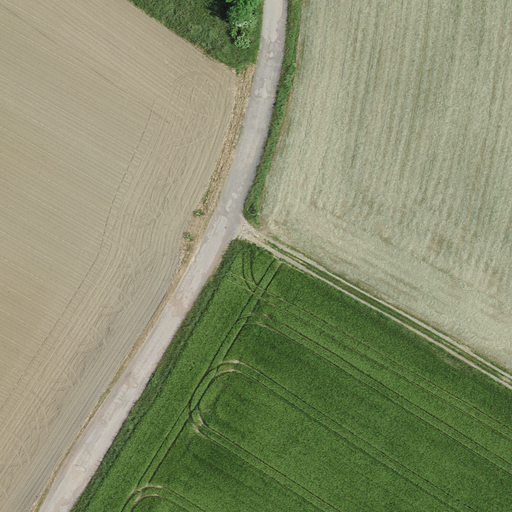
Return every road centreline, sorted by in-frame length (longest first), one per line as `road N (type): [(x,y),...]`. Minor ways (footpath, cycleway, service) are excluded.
road 1 (unclassified): [(56,511),(228,217),(259,121),(277,0)]
road 2 (track): [(511,382),(228,217)]
